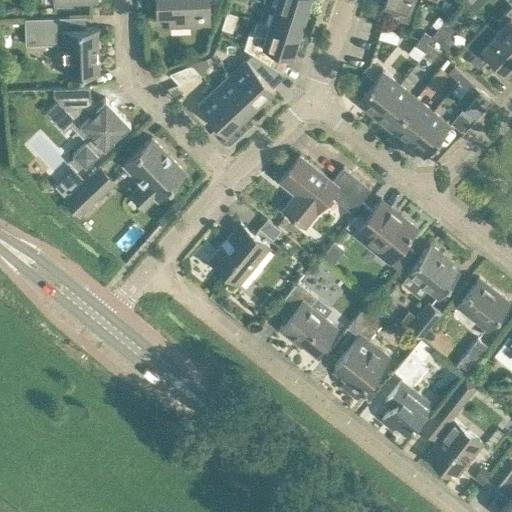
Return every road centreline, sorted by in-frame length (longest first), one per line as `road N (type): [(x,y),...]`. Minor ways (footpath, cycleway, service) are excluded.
road 1 (residential): [(448,511),(150,267)]
road 2 (residential): [(230,177),(130,72),(128,0)]
road 3 (tertiary): [(333,511),(209,409)]
road 4 (residential): [(427,198),(310,100)]
road 5 (tertiary): [(209,409),(109,316)]
road 6 (tertiary): [(98,330),(209,409)]
road 7 (tertiary): [(109,316),(38,258),(0,240)]
road 8 (tertiary): [(0,241),(98,330)]
road 9 (residential): [(427,198),(511,107)]
road 10 (residential): [(150,267),(230,177)]
